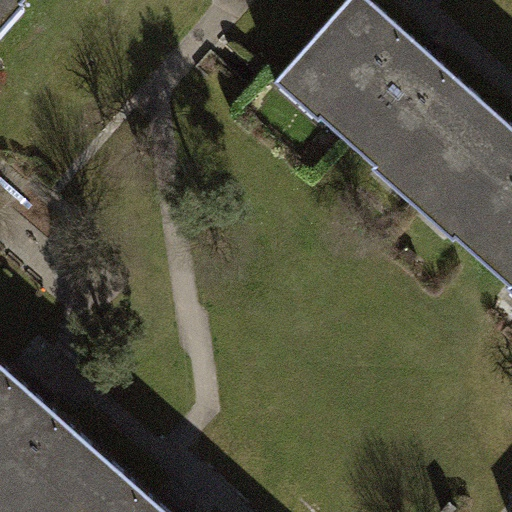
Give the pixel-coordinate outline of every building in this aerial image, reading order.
[(0,0),(0,16),(14,0),(0,0)] [(404,198),(481,109),(354,0),(340,0),(269,81),(404,198)] [(511,136),(481,109),(404,198),(511,291),(511,136)] [(94,511),(125,477),(0,366),(0,511),(94,511)] [(165,511),(125,477),(94,511),(165,511)]
